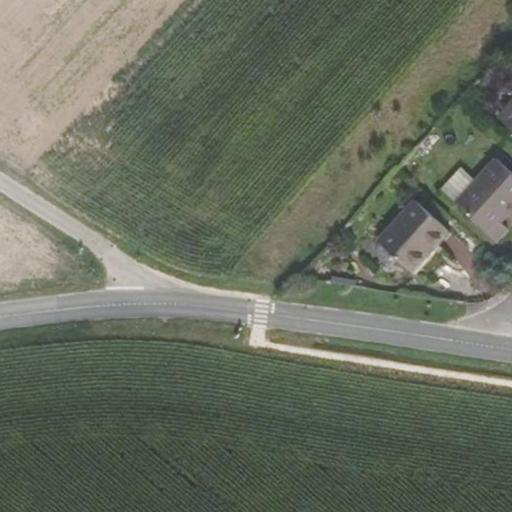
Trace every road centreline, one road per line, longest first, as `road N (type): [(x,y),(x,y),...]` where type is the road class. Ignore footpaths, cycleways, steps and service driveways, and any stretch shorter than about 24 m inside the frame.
road 1 (secondary): [(489,345),(173,303)]
road 2 (unclassified): [(0,181),(173,303)]
road 3 (secondary): [(173,303),(0,320)]
